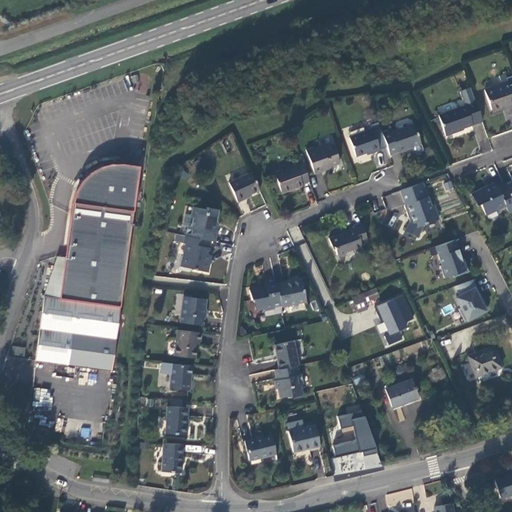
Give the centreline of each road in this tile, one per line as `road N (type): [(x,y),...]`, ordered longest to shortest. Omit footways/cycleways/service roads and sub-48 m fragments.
road 1 (residential): [(221,508),(234,276),(260,237),(393,187)]
road 2 (primary): [(266,0),(0,95)]
road 3 (residential): [(456,459),(249,510)]
road 4 (residential): [(221,508),(96,493),(36,475)]
road 5 (unclassified): [(136,0),(0,47)]
road 6 (unclassified): [(0,135),(33,218),(24,259)]
